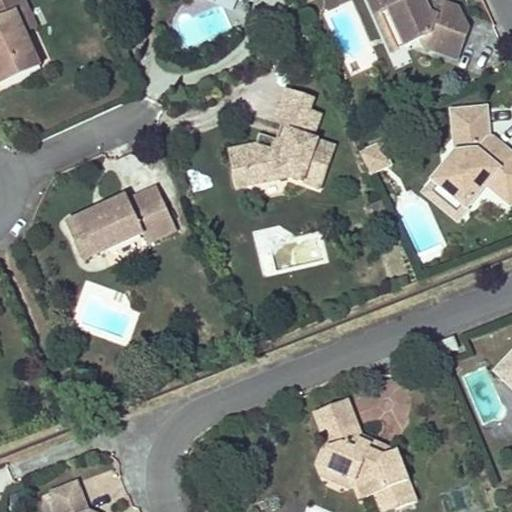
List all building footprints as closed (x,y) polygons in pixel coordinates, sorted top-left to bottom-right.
[(25,0),(0,0),(0,76),(3,83),(41,66),(26,32),(17,12),(28,7),(25,0)] [(366,0),(375,19),(390,12),(407,47),(425,39),(428,40),(428,46),(458,56),(468,25),(432,14),(425,0),(366,0)] [(459,7),(439,0),(425,0),(432,14),(468,25),(459,7)] [(17,12),(26,32),(37,27),(28,7),(17,12)] [(390,12),(375,19),(392,54),(407,47),(390,12)] [(313,95),(283,87),(274,119),(281,121),(292,125),(289,135),(281,137),(276,137),(272,150),(256,145),(229,150),(233,172),(244,169),(249,173),(251,182),(291,174),(308,179),(309,175),(324,179),(335,142),(311,135),(318,110),(309,107),(313,95)] [(456,159),(434,185),(467,213),(487,190),(511,208),(511,206),(511,158),(504,167),(488,154),(486,141),(490,138),(485,106),(450,111),(456,159)] [(292,125),(281,121),(276,137),(281,137),(289,135),(292,125)] [(511,158),(511,157),(490,138),(486,141),(488,154),(504,167),(511,158)] [(380,144),(362,152),(372,172),(390,164),(380,144)] [(233,172),(236,185),(251,182),(249,173),(244,169),(233,172)] [(309,175),(308,179),(323,183),(324,179),(309,175)] [(467,213),(434,185),(425,197),(458,224),(467,213)] [(131,193),(70,220),(85,256),(145,230),(148,237),(177,224),(160,186),(133,198),(131,193)] [(381,221),(376,223),(381,234),(397,226),(387,204),(375,210),(381,221)] [(375,210),(371,212),(376,223),(381,221),(375,210)] [(455,337),(435,345),(441,356),(460,349),(455,337)] [(511,352),(499,366),(511,376),(511,352)] [(511,376),(499,366),(495,371),(511,386),(511,376)] [(347,399),(311,413),(323,444),(326,451),(319,464),(323,472),(354,484),(355,488),(359,498),(371,494),(378,511),(382,511),(415,499),(399,458),(391,461),(388,455),(382,456),(367,450),(369,445),(359,441),(362,435),(347,399)] [(388,455),(391,461),(399,458),(396,451),(362,435),(359,441),(369,445),(367,450),(382,456),(388,455)] [(344,492),(355,488),(354,484),(323,472),(319,464),(326,451),(323,444),(311,467),(317,480),(344,492)] [(81,482),(56,492),(62,506),(87,496),(81,482)] [(62,506),(56,508),(57,511),(96,511),(93,511),(87,496),(62,506)]
